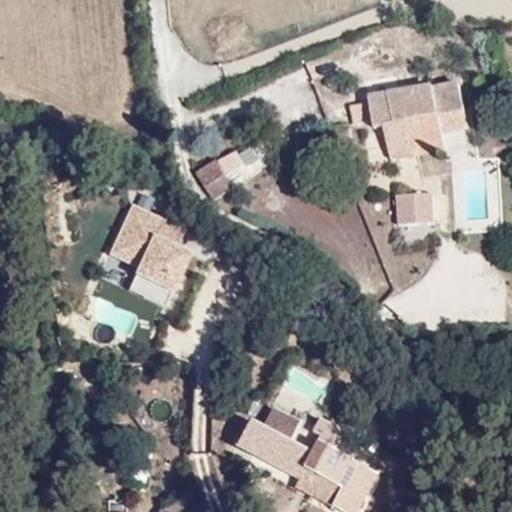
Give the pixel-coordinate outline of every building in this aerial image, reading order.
[(477,107),(471,80),(445,86),(451,116),(477,107)] [(451,116),(445,86),(412,94),(423,142),(432,140),(435,151),(440,150),(451,116)] [(423,142),(412,94),(365,103),(367,121),(390,118),(394,129),(401,129),(406,146),(423,142)] [(483,132),(477,107),(451,116),(457,138),(483,132)] [(457,138),(451,116),(440,150),(457,145),(457,138)] [(229,163),(210,174),(227,206),(245,191),(238,179),(263,167),(256,151),(229,163)] [(456,224),(448,195),(420,203),(424,233),(456,224)] [(424,233),(420,203),(414,204),(421,233),(424,233)] [(134,268),(125,289),(164,306),(187,252),(179,248),(187,230),(127,205),(106,256),(134,268)] [(310,441),(294,430),(303,416),(284,405),(275,419),(253,404),(238,429),(304,472),(312,460),(341,478),(334,492),(330,499),(350,511),(380,470),(338,442),(347,428),(322,413),(314,424),(318,429),(310,441)] [(341,478),(312,460),(304,472),(334,492),(341,478)] [(192,486),(174,511),(197,511),(208,497),(192,486)]
